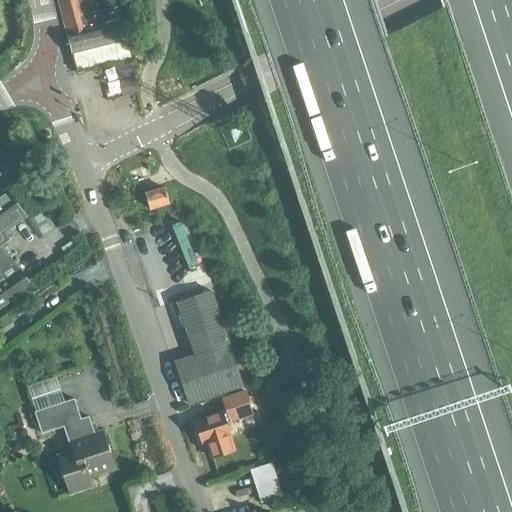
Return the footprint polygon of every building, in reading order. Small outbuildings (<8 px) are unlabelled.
[(59,0),(73,53),(127,39),(123,23),(123,20),(122,20),(119,7),(97,12),(94,0),(59,0)] [(127,39),(73,53),(78,72),(100,67),(130,60),(132,59),(127,39)] [(146,194),(149,204),(150,209),(170,203),(166,188),(146,194)] [(7,191),(0,195),(0,274),(3,279),(0,281),(0,306),(30,286),(19,271),(1,244),(7,240),(2,232),(25,216),(7,191)] [(175,362),(184,390),(188,404),(243,386),(211,291),(178,302),(196,355),(175,362)] [(233,422),(255,414),(246,389),(224,397),(233,422)] [(89,416),(81,419),(75,399),(35,412),(42,433),(64,426),(69,442),(72,441),(77,457),(61,463),(71,492),(91,486),(89,477),(115,468),(103,431),(95,434),(89,416)] [(212,458),(236,450),(223,412),(194,421),(202,444),(207,443),(212,458)] [(264,503),(284,496),(274,465),(254,472),(264,503)]
